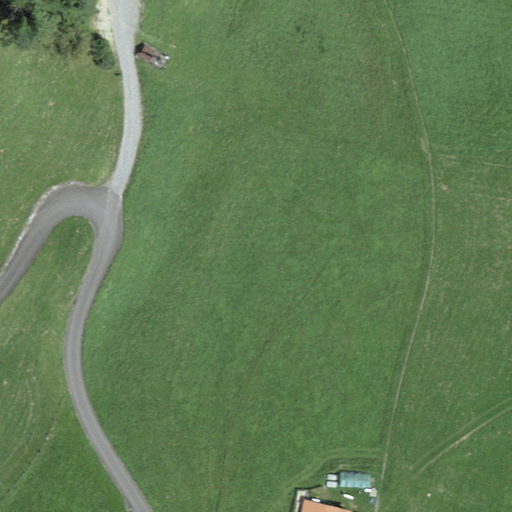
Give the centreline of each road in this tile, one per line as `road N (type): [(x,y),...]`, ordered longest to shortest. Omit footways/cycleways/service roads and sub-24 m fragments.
road 1 (residential): [(145,511),(86,413),(73,364),(79,316),(107,247),(106,215),(82,199),(58,206),(0,291)]
road 2 (track): [(101,208),(128,160),(133,105),(124,0)]
